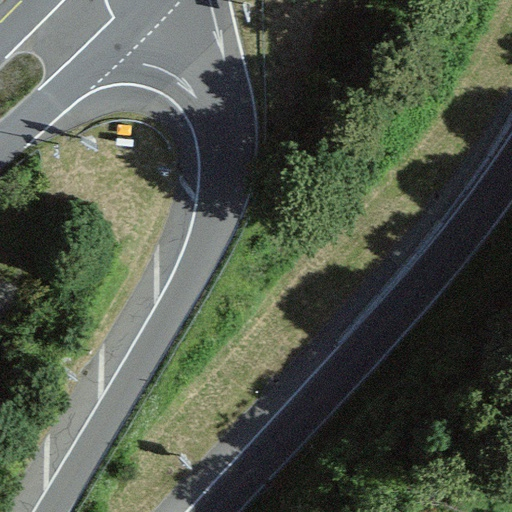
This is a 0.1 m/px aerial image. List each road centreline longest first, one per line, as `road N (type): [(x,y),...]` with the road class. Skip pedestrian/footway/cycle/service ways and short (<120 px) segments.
road 1 (trunk): [(511,165),(397,310),(210,511)]
road 2 (trunk): [(225,142),(213,221),(193,267),(50,511)]
road 3 (trunk): [(86,70),(130,61),(177,75),(214,115),(225,142)]
road 4 (trunk): [(196,0),(225,142)]
